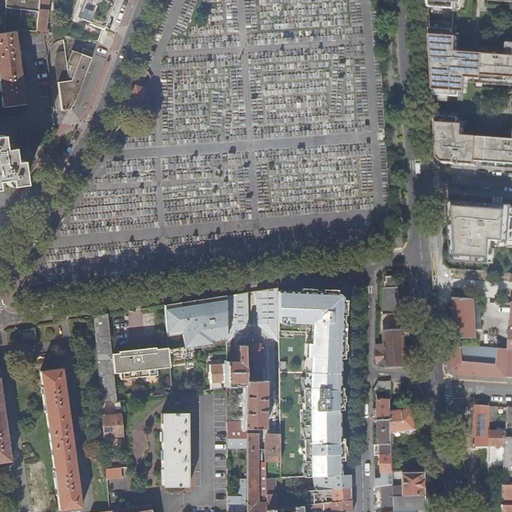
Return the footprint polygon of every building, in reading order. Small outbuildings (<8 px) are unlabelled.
[(40,0),(36,32),(45,32),(46,32),(50,0),(40,0)] [(90,25),(103,30),(114,0),(81,0),(75,19),(78,22),(82,11),(83,11),(84,17),(86,21),(87,22),(91,23),(90,25)] [(434,76),(435,95),(461,97),(461,92),(467,93),(468,79),(511,82),(511,43),(508,44),(507,57),(458,53),(459,38),(453,38),(455,10),(460,10),(461,0),(428,0),(432,52),(444,52),(443,55),(443,61),(439,61),(440,77),(434,76)] [(25,104),(23,86),(22,79),(18,51),(17,44),(15,32),(0,34),(0,79),(4,107),(25,104)] [(76,103),(99,41),(64,35),(66,52),(69,81),(58,83),(62,111),(71,109),(76,103)] [(69,81),(66,52),(59,55),(56,63),(58,83),(69,81)] [(444,52),(432,52),(434,76),(440,77),(439,61),(443,61),(443,55),(444,52)] [(78,106),(86,110),(105,60),(97,57),(78,106)] [(146,72),(141,71),(135,86),(140,88),(141,86),(146,72)] [(135,86),(128,107),(138,111),(146,90),(145,90),(140,88),(135,86)] [(511,140),(463,136),(464,125),(458,125),(458,118),(436,117),(438,147),(443,147),(443,152),(443,156),(439,156),(439,159),(445,164),(476,167),(477,163),(486,163),(499,164),(498,168),(506,169),(506,165),(511,165),(511,140)] [(0,181),(10,180),(11,186),(26,184),(23,161),(16,161),(15,153),(14,148),(5,149),(3,135),(0,135),(0,181)] [(490,264),(493,204),(453,201),(449,205),(452,260),(490,264)] [(511,205),(502,205),(499,232),(511,232),(511,205)] [(278,287),(257,291),(257,324),(278,340),(279,340),(279,331),(278,296),(278,287)] [(385,325),(391,325),(390,315),(400,314),(399,288),(385,289),(385,314),(385,325)] [(28,293),(30,303),(52,299),(51,290),(28,293)] [(248,292),(226,295),(226,337),(226,341),(227,355),(227,359),(231,359),(232,346),(230,339),(247,324),(248,292)] [(339,394),(343,302),(335,293),(323,293),(322,297),(319,297),(318,316),(294,316),(295,296),(278,296),(279,331),(293,331),(307,332),(307,335),(313,335),(312,343),(306,343),(305,357),(311,357),(310,388),(304,388),(304,410),(310,410),(311,424),(311,439),(305,439),(305,461),(311,461),(311,476),(313,476),(340,475),(339,410),(339,394)] [(226,337),(226,295),(165,305),(168,347),(170,365),(185,363),(194,361),(195,361),(193,347),(197,347),(196,345),(203,344),(212,343),(211,339),(226,337)] [(319,297),(295,296),(294,316),(318,316),(319,297)] [(474,301),(455,299),(456,316),(457,316),(458,338),(477,338),(476,329),(476,323),(475,316),(474,301)] [(511,303),(503,303),(502,320),(511,320),(509,350),(483,348),(466,345),(466,347),(450,348),(452,369),(458,374),(492,377),(511,378),(511,303)] [(109,314),(94,316),(101,403),(118,402),(115,376),(113,356),(109,314)] [(37,339),(35,328),(20,331),(21,341),(37,339)] [(413,362),(412,348),(404,348),(404,337),(410,337),(410,333),(410,329),(401,330),(385,331),(386,346),(378,346),(378,364),(387,364),(387,369),(406,367),(405,362),(413,362)] [(238,361),(227,361),(226,364),(227,382),(227,384),(245,384),(245,417),(242,417),(242,422),(227,422),(227,439),(247,439),(247,446),(247,479),(247,483),(246,511),(266,511),(266,494),(266,478),(266,464),(260,464),(260,462),(260,452),(263,452),(266,452),(266,462),(281,462),(280,433),(271,433),(266,438),(266,450),(260,450),(260,428),(266,428),(267,380),(264,380),(262,343),(245,344),(238,345),(238,361)] [(120,355),(113,356),(115,376),(122,375),(123,381),(159,375),(158,369),(170,367),(170,365),(168,347),(157,349),(157,347),(120,353),(120,355)] [(211,364),(211,382),(227,382),(226,364),(211,364)] [(67,399),(65,391),(62,368),(41,371),(43,386),(42,387),(45,412),(46,412),(54,470),(53,470),(56,495),(58,495),(59,511),(81,507),(78,484),(77,477),(72,442),(71,434),(67,399)] [(375,386),(373,390),(373,391),(385,394),(385,399),(377,399),(378,408),(373,409),(374,421),(379,421),(391,420),(391,413),(391,400),(390,382),(378,382),(375,386)] [(7,436),(2,401),(1,394),(0,385),(0,461),(10,460),(8,443),(7,436)] [(482,406),(475,405),(473,447),(478,447),(490,447),(490,431),(490,418),(491,406),(482,406)] [(414,410),(391,413),(391,420),(392,437),(415,435),(414,431),(416,431),(414,410)] [(162,413),(162,486),(189,486),(188,413),(162,413)] [(122,414),(102,415),(104,438),(124,436),(122,414)] [(376,446),(375,446),(375,451),(375,455),(381,455),(393,455),(392,437),(391,420),(379,421),(379,439),(376,439),(376,446)] [(490,431),(490,447),(490,453),(506,453),(506,438),(506,432),(490,431)] [(503,511),(511,511),(511,438),(506,438),(506,453),(505,466),(503,511)] [(490,447),(478,447),(478,463),(490,463),(490,453),(490,447)] [(490,466),(505,466),(506,453),(490,453),(490,463),(490,466)] [(393,476),(393,455),(381,455),(382,478),(375,479),(376,483),(376,488),(394,485),(393,476)] [(121,468),(106,469),(107,480),(121,479),(121,468)] [(351,487),(351,475),(340,475),(313,476),(314,487),(305,488),(306,491),(351,487)] [(426,475),(393,476),(394,485),(394,497),(410,497),(426,496),(427,496),(426,475)] [(266,494),(276,494),(276,478),(266,478),(266,494)] [(227,511),(246,511),(247,483),(240,483),(238,483),(238,497),(238,503),(228,503),(227,511)] [(394,497),(394,485),(376,488),(376,490),(382,489),(383,511),(375,511),(394,511),(394,508),(394,497)] [(351,500),(351,487),(306,491),(307,505),(351,500)] [(489,511),(490,492),(474,496),(478,511),(489,511)] [(276,509),(276,494),(266,494),(266,511),(275,509),(276,509)] [(426,507),(426,496),(410,497),(394,497),(394,508),(402,508),(422,507),(426,507)] [(351,511),(351,500),(307,505),(303,506),(304,511),(324,509),(324,508),(330,507),(330,511),(351,511)]
